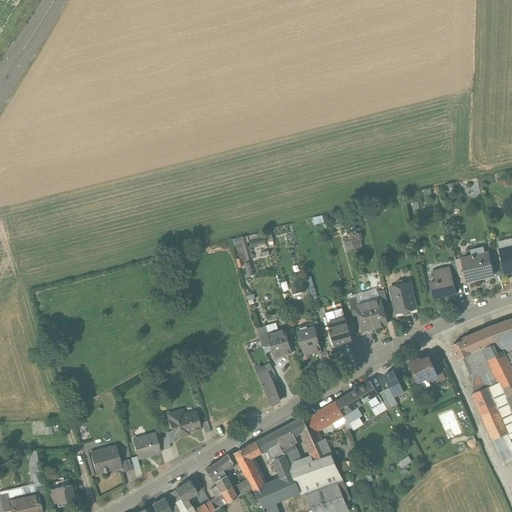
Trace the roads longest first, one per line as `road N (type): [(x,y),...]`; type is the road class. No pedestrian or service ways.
road 1 (residential): [(113,511),(436,327)]
road 2 (track): [(96,511),(22,289)]
road 3 (residential): [(511,498),(436,327)]
